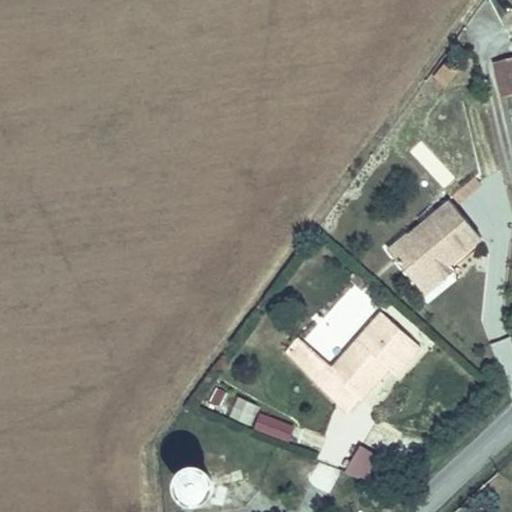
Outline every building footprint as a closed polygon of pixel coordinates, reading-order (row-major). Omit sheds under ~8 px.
[(511,62),(495,66),(504,105),(511,103),(511,62)] [(414,248),(396,263),(424,297),(442,281),(436,273),(476,239),(449,205),(407,239),(414,248)] [(361,289),(352,281),(343,290),(352,298),(361,289)] [(334,357),(324,367),(354,398),(371,380),(380,388),(404,362),(367,324),(334,357)] [(334,357),(305,329),(296,338),(324,367),(334,357)] [(225,414),(248,426),(258,406),(235,395),(225,414)] [(260,415),(255,430),(290,441),(294,426),(260,415)] [(371,487),(385,459),(359,446),(345,474),(371,487)] [(318,460),(306,481),(328,493),(339,473),(318,460)] [(187,483),(187,489),(189,495),(193,499),(199,500),(205,499),(209,495),(211,490),(211,484),(207,479),(202,476),(196,476),(191,478),(187,483)]
